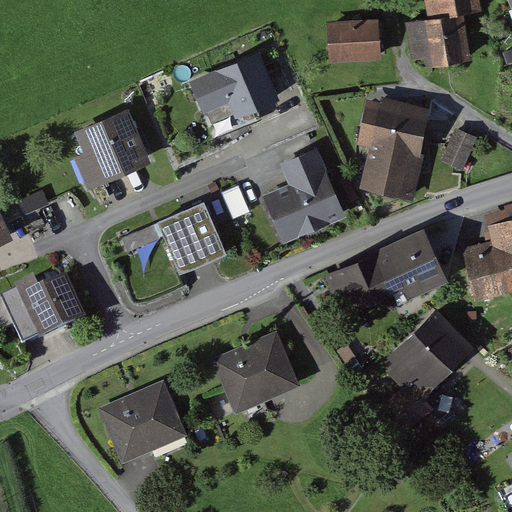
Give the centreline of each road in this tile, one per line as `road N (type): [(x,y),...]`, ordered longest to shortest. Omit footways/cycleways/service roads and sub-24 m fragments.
road 1 (residential): [(511,184),(123,339),(36,384)]
road 2 (residential): [(36,384),(128,511)]
